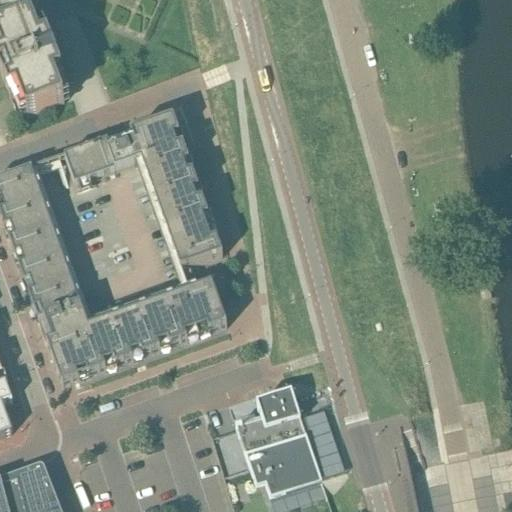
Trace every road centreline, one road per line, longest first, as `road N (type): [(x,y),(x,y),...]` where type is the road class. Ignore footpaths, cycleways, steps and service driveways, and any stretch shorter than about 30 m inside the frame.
road 1 (secondary): [(380,511),(245,0)]
road 2 (unclassified): [(470,511),(439,362),(339,0)]
road 3 (residential): [(59,0),(106,121),(0,161)]
road 4 (residential): [(49,449),(275,374)]
road 5 (residential): [(0,298),(49,449)]
